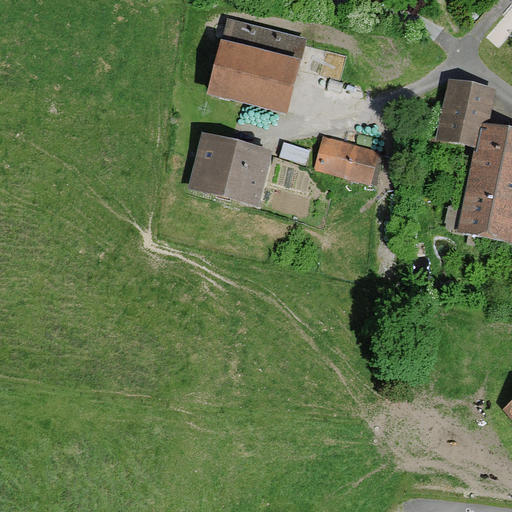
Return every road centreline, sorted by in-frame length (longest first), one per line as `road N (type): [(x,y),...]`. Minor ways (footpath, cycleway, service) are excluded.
road 1 (residential): [(476,67),(270,139)]
road 2 (residential): [(476,67),(434,27),(331,0)]
